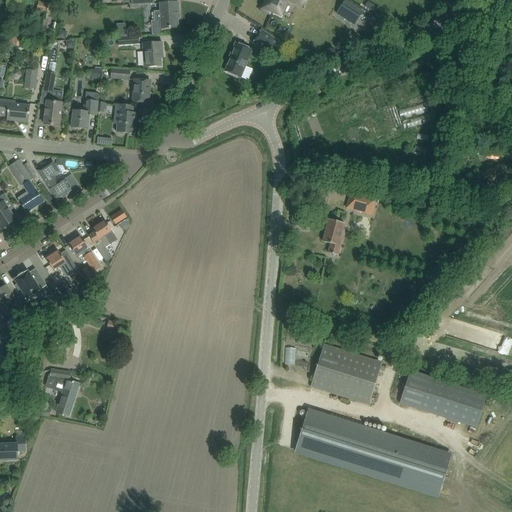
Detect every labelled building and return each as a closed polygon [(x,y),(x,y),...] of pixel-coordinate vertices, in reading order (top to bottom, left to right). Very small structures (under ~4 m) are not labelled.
[(264,2),(261,9),(269,13),(270,10),(280,14),(285,0),(289,0),(296,3),(297,0),(267,0),(267,3),(264,2)] [(160,12),(154,12),(155,21),(161,21),(161,29),(169,29),(179,28),(178,11),(179,11),(179,2),(169,3),(160,3),(160,12)] [(351,3),(342,18),(354,26),(364,12),(351,3)] [(275,57),(284,45),(262,30),(253,43),(275,57)] [(139,45),(138,36),(118,37),(119,46),(139,45)] [(152,43),(143,44),(144,67),(162,66),(161,52),(163,52),(162,43),(152,43)] [(241,78),(252,50),(236,43),(232,52),(233,52),(225,71),(241,78)] [(99,44),(85,45),(86,52),(100,50),(99,44)] [(312,51),(308,56),(317,62),(321,56),(312,51)] [(306,59),(296,60),(297,69),(307,68),(306,61),(306,59)] [(248,64),(245,78),(256,80),(259,66),(248,64)] [(24,87),(36,88),(38,71),(26,69),(24,87)] [(91,69),(90,77),(101,78),(101,70),(91,69)] [(111,78),(129,80),(130,71),(112,69),(111,78)] [(45,91),(52,92),(56,75),(48,73),(45,91)] [(132,102),(149,103),(150,93),(149,93),(150,81),(140,80),(134,80),(132,102)] [(398,122),(392,103),(398,101),(392,84),(375,91),(388,125),(398,122)] [(457,92),(443,92),(444,104),(458,104),(457,92)] [(28,123),(29,113),(30,106),(16,104),(16,102),(0,100),(0,115),(7,117),(7,121),(28,123)] [(89,115),(96,116),(97,106),(98,102),(85,100),(84,112),(74,111),(72,128),(88,129),(89,115)] [(432,100),(403,105),(405,117),(407,116),(408,124),(435,120),(432,100)] [(60,126),(61,116),(62,103),(47,102),(44,125),(60,126)] [(116,114),(114,124),(117,125),(116,133),(134,134),(136,113),(133,113),(134,106),(124,105),(117,104),(116,114)] [(421,138),(434,139),(435,131),(421,130),(421,138)] [(98,138),(97,144),(112,146),(112,139),(98,138)] [(32,211),(33,209),(44,202),(30,182),(33,180),(20,160),(9,167),(21,188),(24,186),(28,192),(17,199),(27,213),(28,212),(30,212),(32,211)] [(54,177),(61,173),(53,161),(38,171),(58,202),(73,192),(65,179),(58,184),(54,177)] [(38,179),(28,163),(24,165),(35,181),(38,179)] [(349,199),(347,207),(364,211),(372,213),(374,206),(373,206),(374,199),(368,197),(354,194),(352,200),(349,199)] [(0,226),(2,229),(4,228),(5,229),(9,227),(9,225),(16,221),(9,211),(8,209),(4,202),(0,204),(0,226)] [(300,205),(298,212),(306,214),(308,208),(300,205)] [(122,211),(111,218),(115,225),(127,217),(122,211)] [(328,252),(339,255),(345,231),(343,231),(345,224),(328,219),(322,241),(330,243),(328,252)] [(125,220),(119,224),(126,228),(128,224),(125,220)] [(95,233),(89,236),(95,245),(96,246),(96,247),(106,262),(113,257),(106,248),(118,240),(115,236),(115,235),(112,231),(111,230),(106,221),(93,230),(95,233)] [(101,267),(82,237),(69,245),(78,259),(83,255),(94,272),(101,267)] [(59,252),(47,260),(53,270),(59,266),(66,278),(73,273),(78,270),(66,251),(61,254),(59,252)] [(13,265),(19,273),(28,266),(23,259),(13,265)] [(93,279),(86,268),(81,272),(88,282),(93,279)] [(18,283),(15,285),(25,300),(33,295),(35,294),(40,290),(47,287),(36,271),(30,274),(28,272),(16,280),(18,283)] [(68,277),(56,285),(61,292),(73,285),(68,277)] [(0,289),(0,297),(5,306),(8,311),(13,308),(20,319),(30,313),(30,312),(24,303),(19,296),(15,299),(6,286),(0,289)] [(49,290),(42,294),(47,303),(54,298),(49,290)] [(293,325),(290,340),(308,342),(310,328),(293,325)] [(38,353),(32,366),(44,371),(54,348),(59,339),(56,338),(59,333),(44,327),(40,336),(33,350),(38,353)] [(485,344),(487,329),(479,327),(477,342),(485,344)] [(324,345),(311,387),(368,405),(382,363),(324,345)] [(56,391),(63,393),(56,414),(69,418),(80,384),(70,381),(71,372),(52,369),(50,378),(55,380),(53,386),(56,391)] [(400,403),(420,410),(476,428),(486,395),(430,378),(410,371),(400,403)] [(39,401),(38,405),(35,404),(34,413),(46,415),(50,403),(39,401)] [(451,457),(416,445),(307,411),(294,452),(439,496),(451,457)] [(0,460),(18,460),(18,453),(27,453),(26,436),(16,437),(16,443),(0,443),(0,460)]
